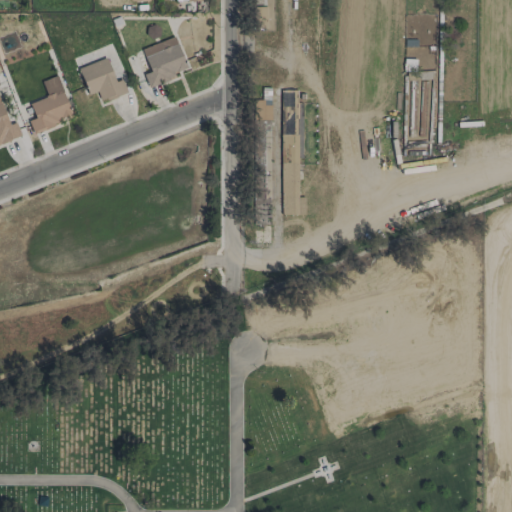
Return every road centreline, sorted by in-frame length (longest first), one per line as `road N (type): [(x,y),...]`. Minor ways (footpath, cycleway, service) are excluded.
road 1 (residential): [(231,287),(230,0)]
road 2 (residential): [(0,185),(230,93)]
